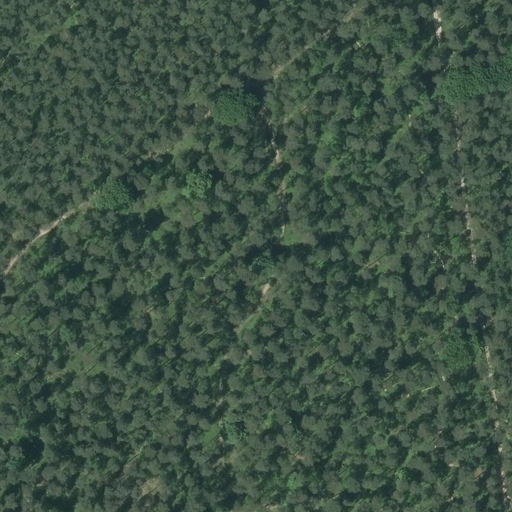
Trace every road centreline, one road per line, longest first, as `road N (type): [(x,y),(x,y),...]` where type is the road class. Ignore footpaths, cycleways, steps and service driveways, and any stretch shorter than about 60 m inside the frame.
road 1 (track): [(506,511),(429,0)]
road 2 (track): [(372,0),(40,231),(0,280)]
road 3 (track): [(224,511),(223,359),(276,263),(286,202),(275,143),(247,83)]
